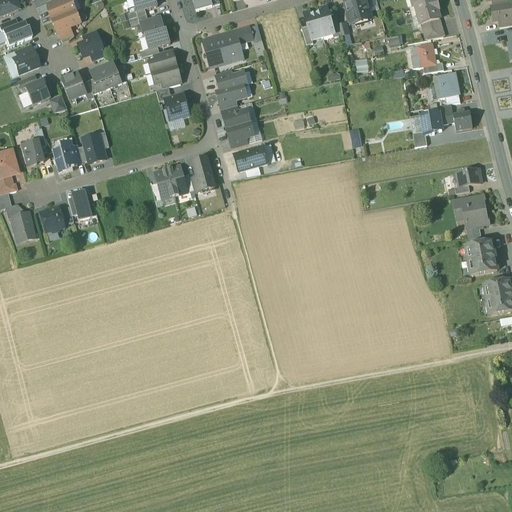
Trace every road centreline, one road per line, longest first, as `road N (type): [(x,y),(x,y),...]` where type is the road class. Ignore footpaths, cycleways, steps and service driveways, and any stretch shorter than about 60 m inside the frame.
road 1 (track): [(0,470),(284,389),(511,349)]
road 2 (tertiary): [(511,200),(458,0)]
road 3 (track): [(284,389),(232,210)]
road 4 (residential): [(213,144),(43,191)]
